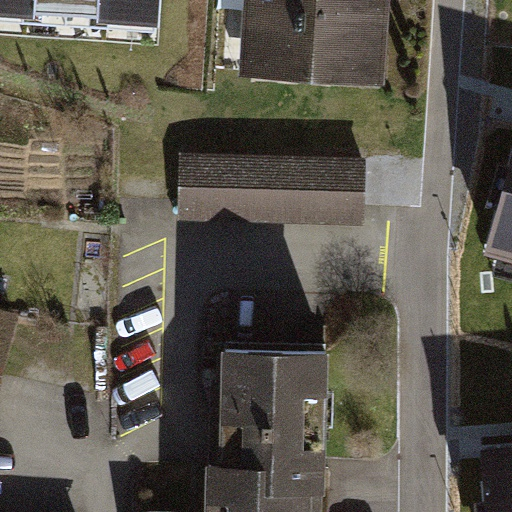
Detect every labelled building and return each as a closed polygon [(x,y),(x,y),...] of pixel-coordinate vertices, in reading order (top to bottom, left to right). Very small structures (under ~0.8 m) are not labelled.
[(161,0),(0,0),(0,8),(161,17),(161,0)] [(233,0),(227,70),(383,79),(387,0),(233,0)] [(373,156),(169,149),(167,230),(370,236),(373,156)] [(511,169),(489,259),(511,264),(511,169)] [(0,292),(0,384),(24,299),(0,292)] [(153,511),(320,511),(325,346),(227,343),(224,457),(211,457),(210,511),(154,510),(153,511)] [(511,511),(511,447),(484,449),(488,511),(511,511)]
